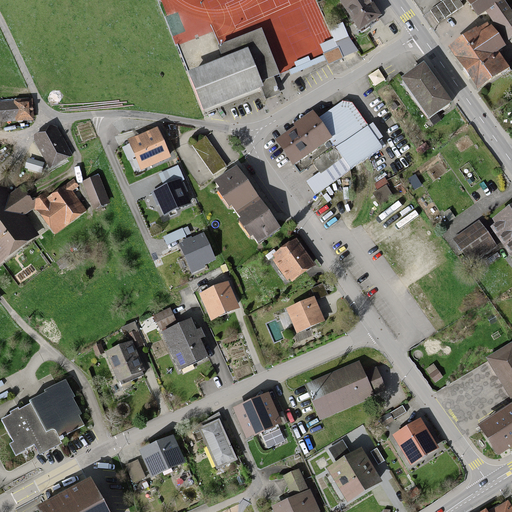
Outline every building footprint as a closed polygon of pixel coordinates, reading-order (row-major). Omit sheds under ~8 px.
[(369,25),(381,17),(369,0),(346,0),(342,3),(362,33),(371,28),(369,25)] [(439,23),(464,6),(459,0),(446,0),(431,11),(439,23)] [(511,16),(501,1),(502,0),(469,0),(468,1),(479,17),(488,10),(509,40),(511,37),(511,16)] [(502,48),(488,27),(453,51),(480,88),(502,72),(504,75),(510,71),(497,52),(502,48)] [(260,87),(260,88),(262,87),(260,83),(279,76),(262,32),(220,48),(226,65),(193,78),(192,77),(191,78),(204,110),(205,110),(205,109),(260,87)] [(336,44),(339,49),(342,57),(357,51),(348,38),(336,44)] [(329,65),(343,59),(342,57),(339,49),(338,50),(334,40),(321,46),(326,55),(325,56),(329,65)] [(424,69),(405,82),(431,119),(439,113),(450,105),(424,68),(424,69)] [(19,120),(32,118),(31,102),(17,103),(19,120)] [(15,104),(0,104),(0,121),(17,120),(19,120),(17,103),(15,104)] [(343,103),(316,121),(315,119),(304,127),(302,123),(297,127),(299,131),(280,144),(301,173),(315,163),(323,173),(343,159),(351,171),(383,148),(352,105),(343,103)] [(62,149),(68,146),(58,129),(39,140),(52,162),(66,155),(62,149)] [(135,160),(139,158),(144,168),(168,158),(157,132),(150,135),(149,136),(128,145),(135,160)] [(194,145),(215,176),(226,168),(205,138),(194,145)] [(166,189),(159,192),(163,199),(161,202),(166,214),(189,204),(180,183),(184,181),(178,167),(160,175),(166,189)] [(258,204),(261,202),(256,197),(254,198),(240,179),(243,177),(237,169),(230,174),(216,184),(259,244),(280,230),(274,222),(271,223),(258,204)] [(86,184),(95,208),(107,203),(97,179),(86,184)] [(64,190),(51,199),(47,194),(33,204),(24,191),(22,188),(11,197),(13,200),(7,205),(18,219),(34,207),(37,211),(41,209),(56,230),(85,209),(73,191),(78,187),(73,181),(63,189),(64,190)] [(30,236),(18,219),(7,205),(0,195),(0,254),(1,257),(30,236)] [(501,224),(495,229),(511,252),(511,214),(500,223),(501,224)] [(470,260),(493,244),(481,227),(459,243),(470,260)] [(186,237),(183,230),(165,238),(169,245),(186,237)] [(192,269),(214,259),(204,237),(182,246),(192,269)] [(280,259),(276,262),(289,279),(293,277),(294,279),(311,266),(296,244),(278,257),(280,259)] [(58,264),(62,270),(70,264),(65,258),(58,264)] [(224,283),(208,290),(209,292),(204,294),(214,318),(235,308),(224,283)] [(312,289),(317,301),(329,296),(323,284),(312,289)] [(313,300),(290,310),(298,329),(310,324),(311,327),(322,322),(313,300)] [(161,330),(174,324),(168,311),(155,317),(161,330)] [(179,367),(206,355),(200,340),(204,338),(201,331),(196,333),(191,321),(168,332),(177,352),(173,354),(179,367)] [(123,329),(126,336),(129,335),(136,349),(143,345),(136,332),(139,331),(136,323),(123,329)] [(132,381),(144,376),(131,346),(110,355),(121,379),(129,375),(132,381)] [(511,396),(511,346),(490,360),(511,396)] [(358,365),(309,387),(322,418),(372,396),(358,365)] [(40,447),(47,443),(47,444),(59,437),(61,441),(65,440),(64,438),(85,426),(80,416),(82,415),(73,399),(75,398),(66,381),(57,386),(45,392),(46,394),(30,403),(31,405),(20,411),(19,409),(7,415),(8,417),(2,421),(20,454),(27,450),(35,445),(34,444),(37,443),(40,447)] [(249,434),(277,422),(267,400),(240,412),(249,434)] [(407,412),(403,406),(380,420),(383,427),(407,412)] [(511,444),(511,410),(484,428),(500,452),(511,444)] [(235,460),(219,423),(203,430),(219,467),(226,463),(227,464),(235,460)] [(433,441),(427,431),(424,433),(420,426),(416,429),(414,426),(407,431),(408,434),(400,439),(412,460),(433,447),(430,443),(433,441)] [(181,462),(172,442),(145,454),(154,474),(181,462)] [(347,463),(331,472),(332,473),(336,470),(346,486),(341,489),(342,490),(342,489),(347,498),(347,499),(379,480),(379,479),(375,482),(369,473),(369,472),(369,471),(369,470),(369,469),(368,468),(368,467),(367,467),(367,466),(366,466),(365,466),(359,457),(364,454),(363,453),(354,459),(343,442),(332,449),(335,455),(334,456),(339,463),(345,459),(347,463)] [(378,449),(371,452),(379,465),(385,461),(378,449)] [(138,460),(127,466),(134,483),(146,478),(138,460)] [(276,508),(278,511),(316,511),(317,511),(302,479),(299,471),(285,478),(288,486),(290,486),(296,499),(276,508)] [(105,511),(90,483),(40,510),(40,511),(105,511)] [(511,511),(511,509),(508,503),(492,511),(511,511)]
